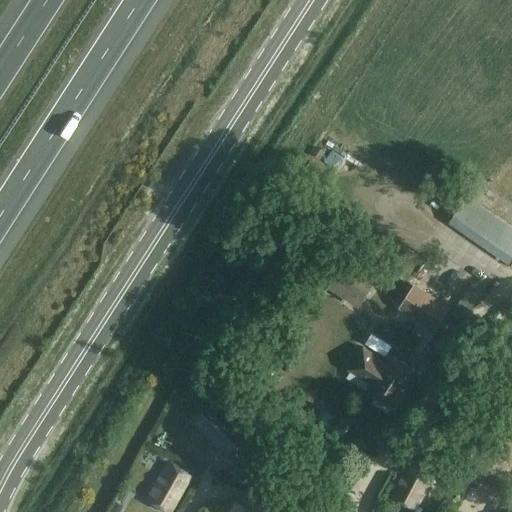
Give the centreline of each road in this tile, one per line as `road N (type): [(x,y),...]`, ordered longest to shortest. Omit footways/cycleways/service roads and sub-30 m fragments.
road 1 (secondary): [(0,487),(310,0)]
road 2 (motorway): [(0,238),(154,0)]
road 3 (residential): [(505,286),(354,511)]
